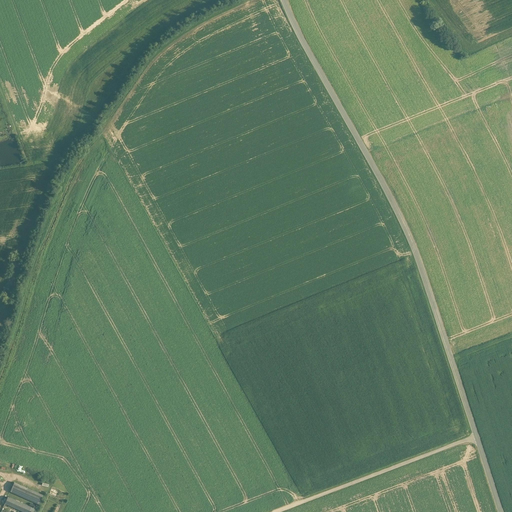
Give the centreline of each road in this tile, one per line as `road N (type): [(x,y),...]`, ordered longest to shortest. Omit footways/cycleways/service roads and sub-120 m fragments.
road 1 (residential): [(476,436),(400,216),(285,0)]
road 2 (unclassified): [(476,436),(275,511)]
